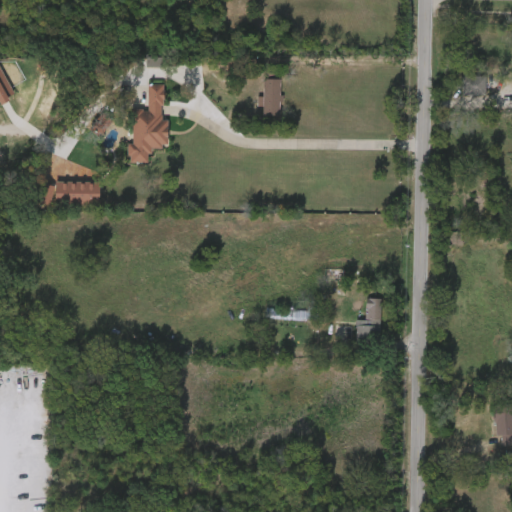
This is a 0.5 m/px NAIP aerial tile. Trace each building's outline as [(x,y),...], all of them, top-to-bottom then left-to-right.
[(279,79),(279,117),(261,117),(261,79),(279,79)] [(162,85),(162,120),(167,120),(166,148),(149,148),(148,164),(128,163),(129,110),(147,111),(147,85),(162,85)] [(470,106),(469,87),(443,88),(443,99),(446,99),(446,107),(470,106)] [(264,90),(248,90),(247,108),(241,107),(241,117),(247,117),(247,127),(264,127),(264,90)] [(147,96),(132,95),(132,121),(116,121),(116,155),(113,155),(113,173),(134,174),(134,158),(152,158),(152,131),(147,131),(147,96)] [(83,215),(84,193),(39,193),(38,196),(26,196),(26,215),(83,215)] [(328,280),(309,279),(309,291),(328,292),(328,280)] [(340,352),(364,353),(365,310),(350,310),(349,331),(341,331),(340,352)] [(251,319),(250,330),(295,332),(295,320),(251,319)] [(485,456),(500,455),(499,419),(478,420),(479,447),(485,447),(485,456)]
